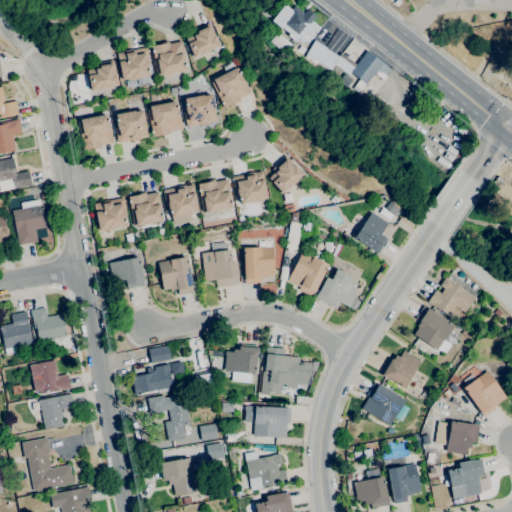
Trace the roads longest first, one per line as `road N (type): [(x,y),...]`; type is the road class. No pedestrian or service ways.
road 1 (residential): [(44,72),(129,511)]
road 2 (residential): [(435,227),(353,354),(323,451),(326,511)]
road 3 (residential): [(353,354),(298,321),(255,316),(143,325)]
road 4 (residential): [(65,182),(250,139)]
road 5 (residential): [(44,72),(139,16),(169,10)]
